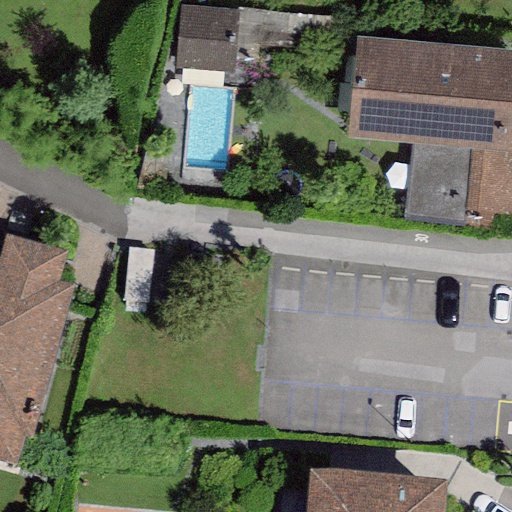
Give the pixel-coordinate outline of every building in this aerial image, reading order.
[(190,6),(185,66),(243,70),(248,10),(190,6)] [(511,50),(511,38),(348,25),(340,124),(505,136),(511,50)] [(75,250),(0,230),(0,460),(17,465),(75,250)] [(145,264),(112,261),(107,320),(140,323),(145,264)] [(431,511),(434,480),(300,469),(296,511),(431,511)]
